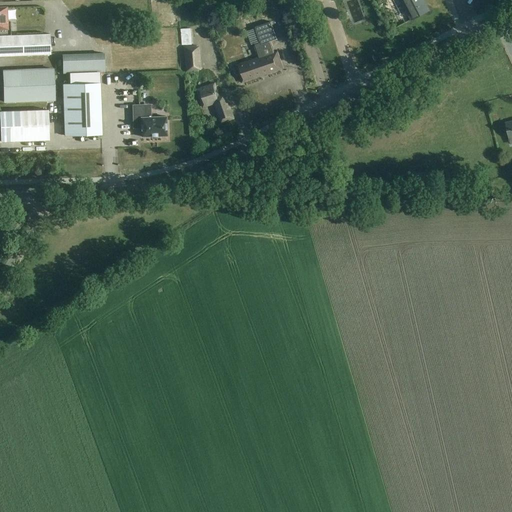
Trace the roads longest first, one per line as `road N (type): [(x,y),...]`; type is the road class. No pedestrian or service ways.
road 1 (tertiary): [(44,197),(146,188),(217,167),(511,16)]
road 2 (track): [(511,186),(217,200),(154,186)]
